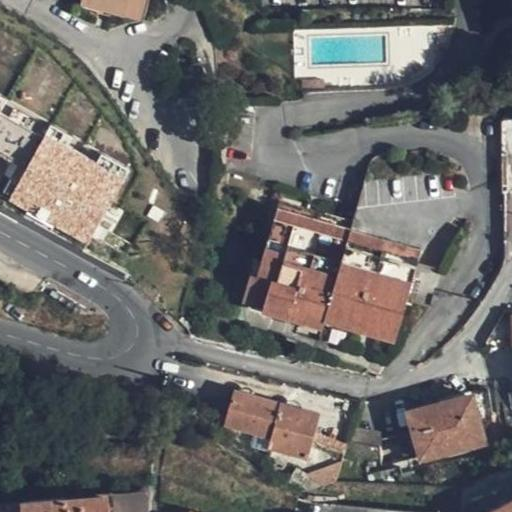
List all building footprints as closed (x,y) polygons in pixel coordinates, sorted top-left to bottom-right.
[(99,6),(112,10),(143,19),(147,0),(80,0),(79,7),(97,13),(99,6)] [(110,16),(112,10),(99,6),(97,13),(110,16)] [(209,86),(200,62),(172,72),(179,90),(198,83),(201,90),(209,86)] [(9,208),(93,244),(128,165),(44,129),(9,208)] [(421,249),(278,206),(258,273),(251,273),(243,299),(263,304),(263,309),(322,325),(324,318),(395,338),(421,249)] [(328,482),(340,454),(312,440),(320,415),(235,390),(227,427),(271,439),(269,448),(282,452),(276,461),(328,482)] [(409,412),(415,433),(421,459),(485,442),(473,396),(409,412)] [(405,462),(421,459),(415,433),(398,437),(405,462)] [(266,476),(308,502),(328,482),(276,461),(266,476)] [(410,465),(371,475),(372,482),(412,471),(410,465)] [(149,511),(150,490),(109,494),(110,511),(149,511)] [(22,502),(22,511),(110,511),(109,494),(22,502)] [(0,511),(22,511),(22,502),(0,504),(0,511)] [(511,511),(511,502),(493,511),(511,511)]
